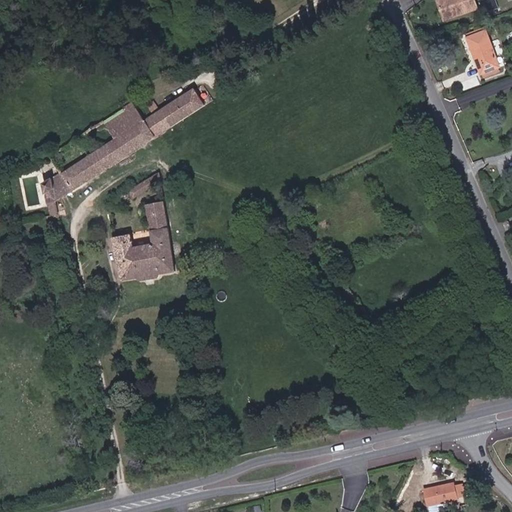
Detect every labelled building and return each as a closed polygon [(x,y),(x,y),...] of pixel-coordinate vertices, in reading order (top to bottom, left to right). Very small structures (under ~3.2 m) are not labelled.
[(441,19),(471,7),(468,0),(441,0),(434,3),(441,19)] [(484,28),(466,36),(481,72),(498,64),(484,28)] [(55,211),(63,208),(63,195),(204,101),(195,82),(144,115),(134,98),(56,150),(64,166),(49,176),(55,211)] [(160,269),(177,266),(161,196),(149,200),(156,247),(137,253),(135,245),(118,249),(124,280),(140,276),(140,280),(161,275),(160,269)] [(465,496),(463,487),(449,490),(447,485),(424,491),(428,506),(429,511),(441,511),(451,510),(448,501),(465,496)]
